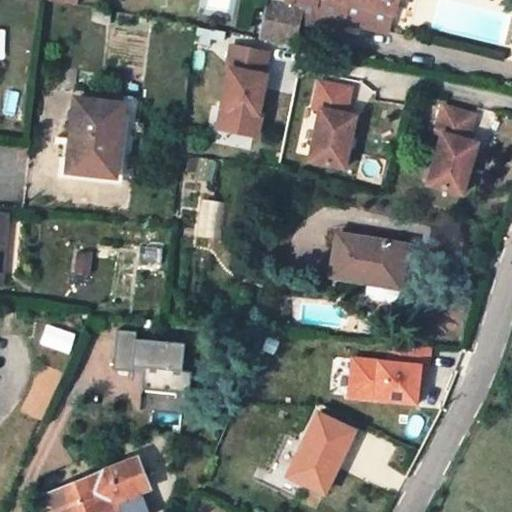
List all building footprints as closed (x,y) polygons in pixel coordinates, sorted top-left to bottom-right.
[(397,0),(266,0),(258,40),(291,46),(298,21),(312,25),(340,32),(341,29),(361,34),(364,34),(368,32),(370,29),(387,34),(392,14),(394,14),(397,0)] [(93,10),(90,21),(106,26),(109,15),(93,10)] [(229,41),(218,128),(263,133),(274,47),(229,41)] [(346,89),(317,83),(311,110),(318,111),(307,162),(342,169),(353,118),(340,115),(346,89)] [(122,105),(75,99),(71,139),(70,157),(73,158),(72,170),(113,175),(121,115),(122,105)] [(469,115),(440,107),(433,134),(440,136),(426,186),(461,196),(475,144),(462,141),(469,115)] [(121,185),(128,116),(121,115),(113,175),(72,170),(73,158),(70,157),(71,139),(55,138),(54,145),(62,145),(61,158),(58,157),(56,179),(121,185)] [(222,238),(225,200),(202,198),(199,236),(222,238)] [(406,248),(337,236),(332,276),(376,284),(378,276),(400,280),(406,248)] [(399,288),(400,280),(378,276),(376,284),(399,288)] [(117,332),(114,367),(146,370),(143,407),(175,409),(177,389),(187,389),(191,338),(117,332)] [(349,356),(348,399),(425,400),(425,356),(349,356)] [(323,492),(352,431),(316,414),(287,475),(323,492)] [(38,448),(59,457),(66,439),(56,435),(58,430),(48,426),(38,448)] [(136,459),(50,495),(57,511),(114,511),(111,503),(138,492),(148,487),(136,459)] [(111,503),(114,511),(146,511),(138,492),(111,503)]
